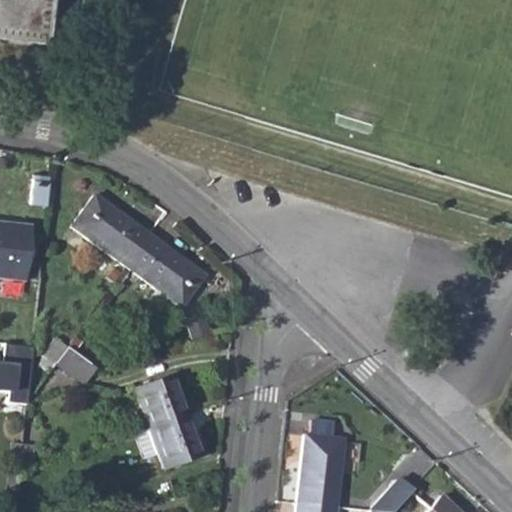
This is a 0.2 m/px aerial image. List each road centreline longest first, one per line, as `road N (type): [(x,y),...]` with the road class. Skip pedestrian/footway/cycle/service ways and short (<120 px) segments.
road 1 (residential): [(0,128),(114,149),(196,207),(308,310)]
road 2 (residential): [(308,310),(511,506)]
road 3 (residential): [(254,511),(273,353),(308,310)]
road 4 (unknown): [(433,430),(511,295)]
